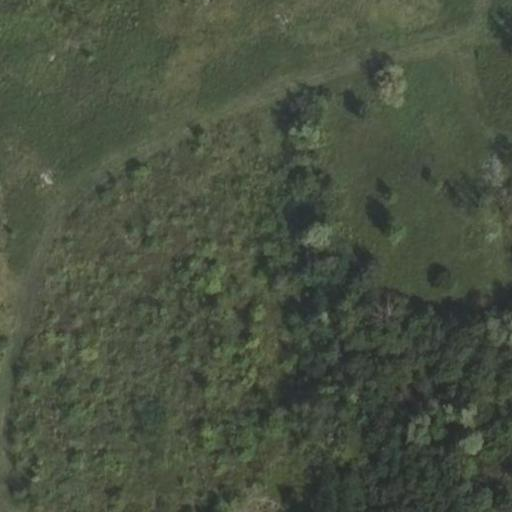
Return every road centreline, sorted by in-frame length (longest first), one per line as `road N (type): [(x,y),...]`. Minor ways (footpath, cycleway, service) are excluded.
road 1 (track): [(511,47),(349,66),(101,167),(46,222),(0,394)]
road 2 (track): [(511,146),(486,136),(465,98),(481,0)]
